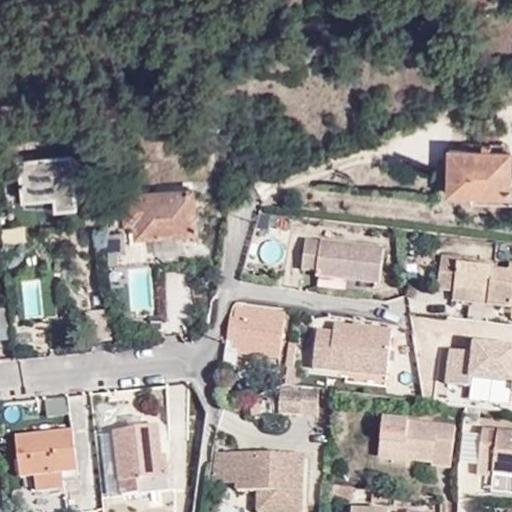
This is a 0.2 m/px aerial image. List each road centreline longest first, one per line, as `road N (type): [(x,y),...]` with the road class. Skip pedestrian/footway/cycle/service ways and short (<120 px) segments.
road 1 (residential): [(0,386),(213,364),(228,254),(248,196)]
road 2 (unknown): [(223,289),(384,310)]
